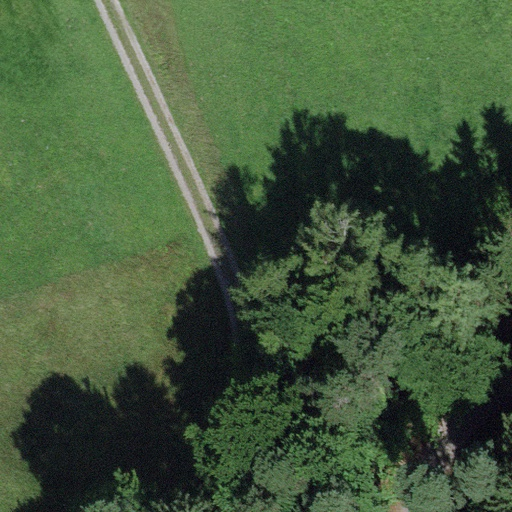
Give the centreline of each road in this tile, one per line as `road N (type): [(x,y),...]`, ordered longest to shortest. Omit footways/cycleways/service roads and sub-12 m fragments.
road 1 (track): [(250,511),(262,347),(237,232),(123,0)]
road 2 (track): [(511,371),(453,418),(425,476),(418,511)]
